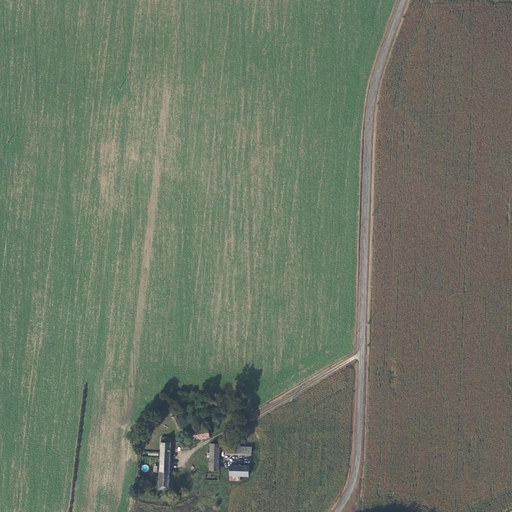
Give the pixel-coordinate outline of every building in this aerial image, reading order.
[(209,437),(207,428),(189,431),(191,441),(209,437)] [(169,490),(171,440),(163,439),(161,459),(159,489),(169,490)] [(218,470),(219,444),(211,443),(210,453),(208,453),(208,458),(210,458),(209,470),(218,470)] [(252,448),(226,446),(226,453),(252,455),(252,448)] [(230,466),(229,477),(239,477),(248,477),(248,467),(230,466)]
